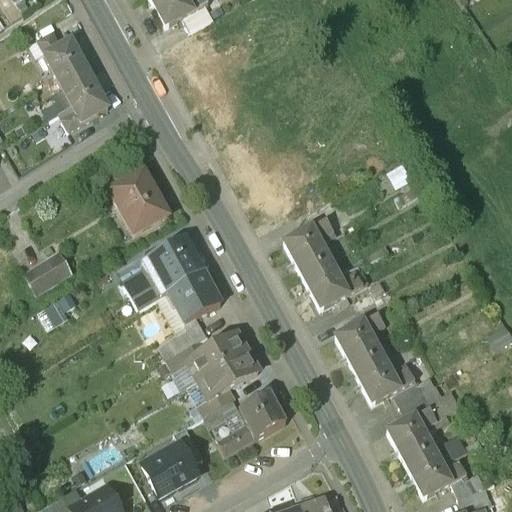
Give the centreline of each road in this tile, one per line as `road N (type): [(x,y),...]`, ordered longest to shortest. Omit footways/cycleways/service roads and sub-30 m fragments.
road 1 (tertiary): [(343,446),(150,111)]
road 2 (residential): [(150,111),(0,206)]
road 3 (residential): [(343,446),(218,511)]
road 4 (tertiary): [(150,111),(90,0)]
